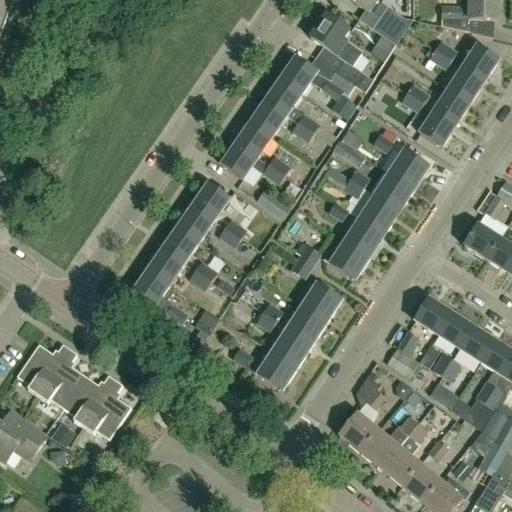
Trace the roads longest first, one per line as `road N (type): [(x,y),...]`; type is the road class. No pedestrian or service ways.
road 1 (residential): [(66,302),(278,0)]
road 2 (residential): [(288,457),(66,302)]
road 3 (residential): [(288,457),(411,260)]
road 4 (residential): [(411,260),(511,110)]
road 5 (residential): [(511,331),(411,260)]
